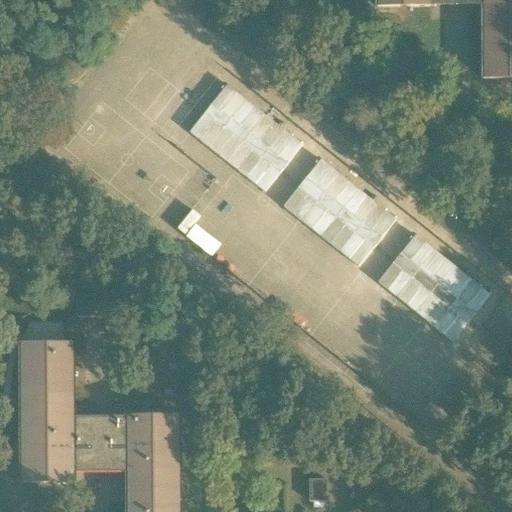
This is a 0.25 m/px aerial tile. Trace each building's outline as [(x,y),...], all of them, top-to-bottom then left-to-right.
[(511,0),(377,0),(377,8),(430,7),(430,6),(482,6),(483,80),(511,79),(511,0)] [(227,87),(190,134),(265,194),(302,147),(227,87)] [(480,130),(479,108),(462,108),(462,130),(480,130)] [(321,160),(283,208),(358,267),(396,220),(321,160)] [(415,237),(378,284),(453,344),(490,297),(415,237)] [(95,318),(94,296),(77,296),(77,318),(95,318)] [(127,473),(126,511),(179,511),(179,418),(126,419),(126,420),(74,420),(73,346),(20,346),(21,484),(74,483),(74,473),(127,473)] [(327,503),(327,481),(309,481),(309,503),(327,503)]
